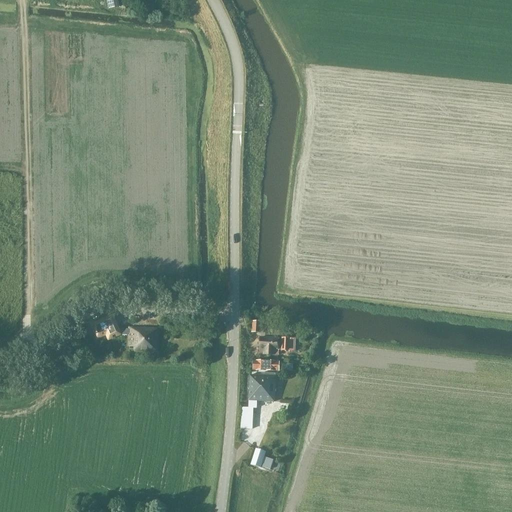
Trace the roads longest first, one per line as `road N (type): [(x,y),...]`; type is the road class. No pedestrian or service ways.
road 1 (tertiary): [(232,316),(238,70),(210,0)]
road 2 (unclassified): [(232,316),(109,307),(90,313),(43,356)]
road 3 (tertiary): [(219,511),(232,316)]
